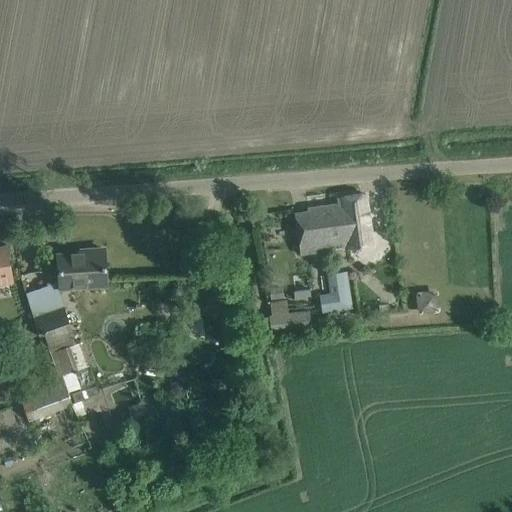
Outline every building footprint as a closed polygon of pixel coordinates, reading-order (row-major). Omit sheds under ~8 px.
[(294,214),(297,233),(300,255),(346,248),(346,250),(373,246),(365,194),(338,198),(338,204),(307,208),(308,212),(294,214)] [(179,294),(203,292),(200,244),(152,248),(154,272),(177,270),(179,294)] [(0,248),(0,283),(13,282),(7,247),(0,248)] [(60,289),(106,286),(105,269),(104,249),(81,250),(81,253),(58,255),(60,289)] [(322,313),(349,309),(344,273),(329,275),(331,294),(319,295),(322,313)] [(34,312),(64,304),(57,281),(28,289),(34,312)] [(305,289),(294,290),(294,293),(295,298),(304,297),(310,296),(309,288),(305,289)] [(269,298),(271,334),(307,330),(305,311),(288,313),(286,297),(269,298)] [(64,308),(34,319),(40,335),(45,348),(49,347),(49,348),(74,338),(64,309),(64,308)] [(60,375),(87,366),(80,343),(52,352),(60,375)] [(62,380),(39,388),(37,382),(24,386),(26,393),(20,395),(29,420),(71,405),(62,380)] [(80,389),(71,392),(72,397),(74,401),(83,397),(82,393),(80,389)] [(73,402),(72,403),(77,416),(83,414),(85,413),(82,406),(83,406),(80,399),(73,402)]
